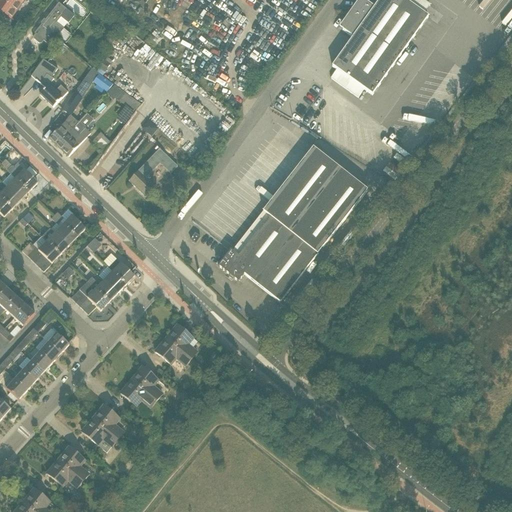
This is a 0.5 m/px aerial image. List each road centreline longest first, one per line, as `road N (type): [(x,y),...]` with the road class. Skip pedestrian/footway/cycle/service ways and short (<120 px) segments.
road 1 (unclassified): [(266,365),(477,99),(511,66)]
road 2 (unclassified): [(149,257),(338,0)]
road 3 (track): [(347,511),(230,424),(218,424),(147,511)]
road 4 (secondary): [(454,511),(266,365)]
road 5 (secondary): [(149,257),(0,113)]
road 6 (unknown): [(89,199),(177,95),(214,112)]
road 7 (residential): [(0,460),(103,346)]
road 8 (residential): [(103,346),(0,246)]
road 9 (secondary): [(266,365),(166,274)]
